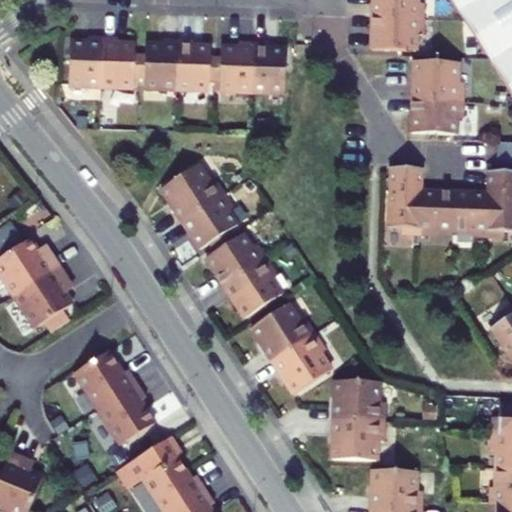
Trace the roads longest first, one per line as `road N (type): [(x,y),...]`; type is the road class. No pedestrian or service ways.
road 1 (tertiary): [(290,511),(149,296)]
road 2 (residential): [(320,0),(335,46),(395,153),(474,156)]
road 3 (tertiary): [(149,296),(0,98)]
road 4 (residential): [(149,296),(13,382)]
